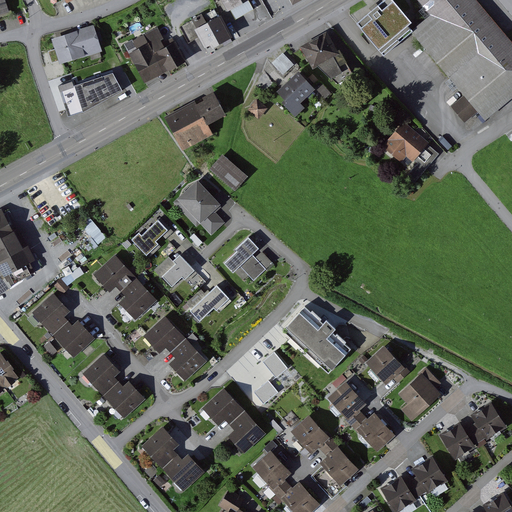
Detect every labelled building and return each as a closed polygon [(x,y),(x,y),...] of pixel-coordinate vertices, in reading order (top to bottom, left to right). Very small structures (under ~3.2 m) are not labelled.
[(8,0),(0,0),(0,17),(13,13),(8,0)] [(227,0),(237,17),(258,5),(254,0),(227,0)] [(385,0),(359,22),(376,43),(410,16),(397,0),(385,0)] [(481,122),(511,97),(511,43),(475,0),(413,0),(426,16),(407,32),(481,122)] [(189,43),(203,36),(211,52),(235,39),(225,19),(210,26),(204,15),(181,28),(189,43)] [(98,27),(54,41),(62,66),(106,52),(98,27)] [(308,71),(313,68),(336,85),(351,76),(339,54),(335,56),(323,35),(296,50),(308,71)] [(166,37),(132,55),(147,84),(170,72),(172,75),(193,64),(181,41),(171,47),(166,37)] [(273,62),(285,74),(295,64),(284,52),(273,62)] [(73,83),(59,88),(70,118),(129,90),(119,75),(75,89),(73,83)] [(297,76),(271,99),(290,120),(302,110),(298,105),(312,92),(297,76)] [(218,93),(171,119),(188,150),(217,134),(213,127),(231,117),(218,93)] [(248,112),(258,120),(266,109),(257,102),(248,112)] [(404,151),(412,159),(426,142),(399,121),(377,147),(395,162),(404,151)] [(224,155),(211,170),(237,193),(250,178),(224,155)] [(408,176),(416,182),(427,168),(419,162),(408,176)] [(196,181),(173,204),(199,229),(202,227),(212,236),(225,222),(215,213),(222,206),(196,181)] [(0,213),(0,243),(21,232),(8,209),(0,213)] [(78,225),(92,248),(107,239),(93,216),(78,225)] [(157,216),(133,241),(149,256),(173,232),(157,216)] [(0,254),(16,283),(42,268),(21,232),(0,243),(0,254)] [(248,238),(223,264),(249,289),(274,263),(248,238)] [(0,254),(0,294),(16,283),(0,254)] [(181,255),(160,276),(174,290),(195,269),(181,255)] [(94,278),(110,295),(115,291),(119,296),(133,282),(113,260),(94,278)] [(64,277),(57,281),(64,291),(71,287),(64,277)] [(123,300),(119,304),(135,322),(154,304),(133,282),(119,296),(123,300)] [(217,283),(189,311),(202,324),(217,308),(220,312),(233,299),(217,283)] [(65,318),(70,314),(54,297),(35,314),(55,336),(70,323),(65,318)] [(305,308),(282,332),(327,376),(350,352),(305,308)] [(145,336),(161,354),(166,350),(170,354),(185,341),(164,319),(145,336)] [(95,341),(78,323),(74,327),(70,323),(55,336),(76,358),(95,341)] [(174,359),(170,363),(186,380),(205,363),(185,341),(170,354),(174,359)] [(389,346),(370,363),(390,384),(396,379),(400,383),(412,372),(389,346)] [(4,353),(0,356),(0,389),(20,376),(4,353)] [(115,378),(120,374),(104,357),(85,374),(105,396),(120,383),(115,378)] [(427,374),(404,395),(411,403),(406,408),(417,419),(445,394),(427,374)] [(145,401),(128,383),(124,387),(120,383),(105,396),(126,418),(145,401)] [(362,408),(367,403),(348,383),(330,400),(353,425),(367,413),(362,408)] [(206,408),(222,426),(227,421),(231,426),(246,412),(225,390),(206,408)] [(497,405),(476,418),(479,423),(474,427),(485,445),(511,428),(497,405)] [(235,430),(231,435),(247,452),(266,434),(246,412),(231,426),(235,430)] [(396,433),(377,413),(372,418),(367,413),(353,425),(377,451),(396,433)] [(295,432),(314,452),(320,447),(324,452),(338,440),(314,414),(295,432)] [(468,430),(465,424),(444,437),(458,460),(485,445),(474,427),(468,430)] [(175,451),(180,447),(163,429),(144,447),(165,469),(179,456),(175,451)] [(329,458),(324,462),(343,483),(362,465),(338,440),(324,452),(329,458)] [(286,476),(291,471),(272,451),(253,469),(277,494),(291,481),(286,476)] [(204,473),(188,456),(183,460),(179,456),(165,469),(185,491),(204,473)] [(437,457),(415,470),(419,475),(413,479),(424,497),(451,480),(437,457)] [(408,482),(405,476),(383,489),(397,511),(398,511),(424,497),(413,479),(408,482)] [(308,511),(320,502),(301,482),(295,487),(291,481),(277,494),(293,511),(308,511)] [(220,505),(229,510),(228,511),(240,511),(239,511),(246,500),(228,490),(220,505)] [(511,511),(511,496),(509,492),(488,505),(492,510),(488,511),(511,511)]
